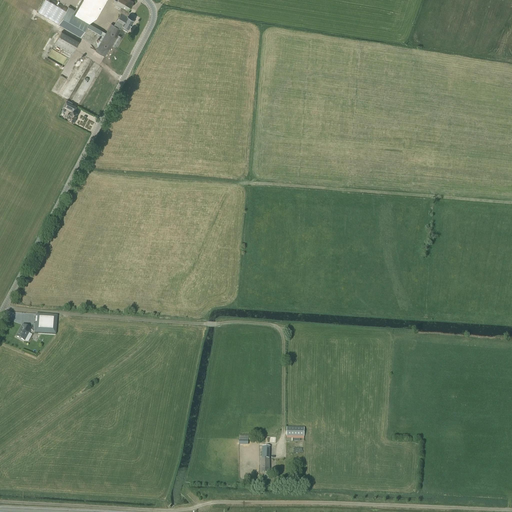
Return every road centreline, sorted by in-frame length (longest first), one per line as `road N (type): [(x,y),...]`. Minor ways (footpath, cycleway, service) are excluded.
road 1 (track): [(0,502),(511,510)]
road 2 (track): [(5,304),(274,326),(283,341),(279,447)]
road 3 (tertiary): [(0,314),(150,26),(146,0)]
